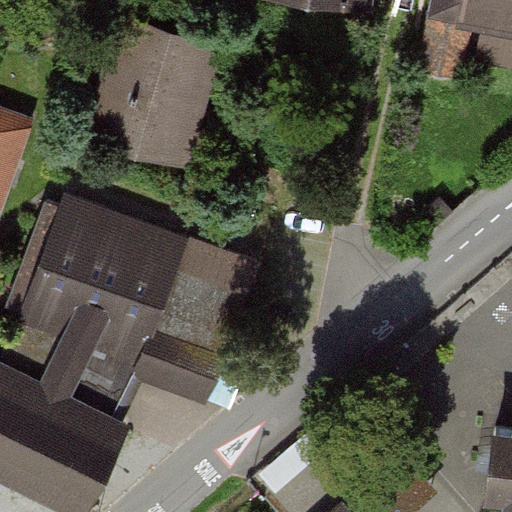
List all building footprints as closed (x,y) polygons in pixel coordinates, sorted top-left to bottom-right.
[(511,0),(436,0),(425,63),(461,70),(472,10),(511,17),(511,0)] [(213,45),(129,20),(98,127),(160,145),(164,130),(177,123),(189,127),(213,45)] [(0,190),(26,120),(0,110),(0,190)] [(0,361),(0,464),(83,506),(125,422),(111,415),(135,365),(207,390),(246,290),(173,263),(185,233),(70,192),(65,205),(49,199),(15,289),(31,296),(24,317),(0,361)] [(511,432),(502,431),(495,485),(511,487),(511,432)]
